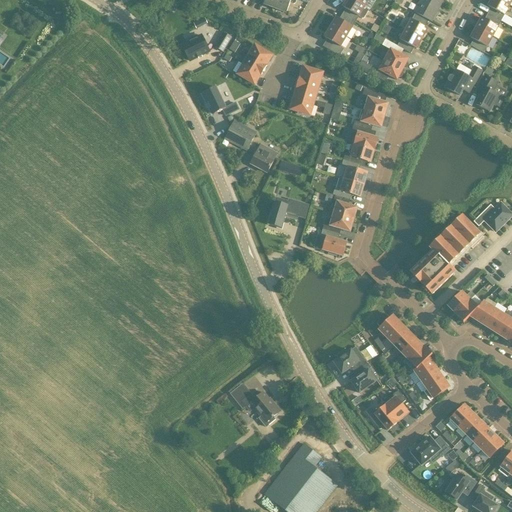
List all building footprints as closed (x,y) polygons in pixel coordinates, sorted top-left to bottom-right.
[(178,4),(169,0),(165,0),(163,6),(175,11),(178,4)] [(259,0),(265,2),(264,5),(275,9),(278,0),(259,0)] [(278,0),(275,9),(286,14),(290,3),(293,5),(295,4),(296,0),(278,0)] [(351,0),(347,0),(343,8),(345,9),(342,15),(355,23),(359,17),(362,19),(364,18),(369,10),(365,7),(364,8),(351,0)] [(420,0),(420,1),(438,11),(443,0),(420,0)] [(487,14),(499,21),(502,15),(504,16),(510,6),(498,0),(491,0),(488,7),(490,9),(487,14)] [(438,11),(420,1),(414,13),(432,22),(438,11)] [(476,29),(492,38),(498,28),(496,27),(499,21),(487,14),(484,20),(481,19),(476,29)] [(339,20),(336,19),(330,28),(346,38),(355,23),(342,15),(339,20)] [(428,22),(427,22),(414,15),(406,31),(422,40),(427,30),(425,28),(428,22)] [(322,47),(337,56),(342,48),(341,47),(341,46),(346,38),(330,28),(324,38),(327,40),(322,47)] [(492,38),(476,29),(470,39),(473,40),(470,46),(482,52),(485,47),(487,48),(492,38)] [(414,48),(416,50),(422,40),(406,31),(397,47),(400,48),(411,54),(414,48)] [(224,33),(215,47),(222,52),(231,38),(224,33)] [(190,42),(182,46),(190,61),(197,57),(198,59),(202,57),(202,55),(209,52),(202,36),(197,38),(196,36),(189,39),(190,42)] [(408,65),(407,62),(408,59),(397,53),(400,48),(397,47),(385,40),(382,46),(390,50),(385,60),(402,70),(403,69),(406,69),(408,65)] [(272,56),(255,46),(249,56),(266,66),(267,66),(266,66),(272,56)] [(358,52),(355,58),(361,61),(364,56),(358,52)] [(249,56),(244,65),(261,76),(266,66),(249,56)] [(397,81),(398,78),(401,78),(403,74),(402,71),(402,70),(385,60),(379,70),(371,66),(367,73),(382,81),(385,74),(397,81)] [(367,73),(371,66),(364,63),(360,69),(367,73)] [(449,82),(445,88),(460,96),(466,84),(473,87),(481,71),(475,68),(472,72),(459,64),(452,76),(450,77),(448,80),(449,82)] [(244,65),(238,75),(255,85),(260,76),(261,76),(244,65)] [(323,74),(304,68),(300,78),(319,84),(323,74)] [(493,71),(487,68),(484,75),(489,78),(493,71)] [(476,105),(489,112),(493,105),(495,106),(495,105),(499,108),(504,99),(492,93),(495,88),(493,87),(495,83),(484,76),(476,92),(481,95),(476,105)] [(300,78),(297,89),(316,95),(319,84),(300,78)] [(215,87),(204,93),(214,115),(223,110),(226,116),(238,110),(236,104),(226,109),(215,87)] [(297,89),(294,100),(313,105),(316,95),(297,89)] [(362,97),(366,98),(362,110),(385,116),(388,104),(377,101),(379,95),(365,89),(362,97)] [(313,105),(294,100),(291,110),(310,116),(313,105)] [(381,128),(385,116),(362,110),(359,121),(356,120),(354,126),(368,130),(370,125),(381,128)] [(224,139),(247,152),(257,133),(234,121),(224,139)] [(368,130),(354,126),(352,132),(355,133),(352,145),(374,151),(378,139),(367,136),(369,130),(368,130)] [(278,153),(261,145),(251,165),(267,173),(278,153)] [(349,156),(345,155),(343,161),(358,165),(359,159),(371,163),(374,151),(352,145),(349,156)] [(280,161),(277,170),(292,174),(295,165),(280,161)] [(361,166),(346,162),(345,167),(348,168),(344,181),(364,187),(368,174),(360,172),(361,166)] [(333,176),(330,187),(336,189),(339,178),(333,176)] [(364,187),(344,181),(341,192),(338,191),(336,196),(347,199),(349,200),(350,195),(361,199),(364,187)] [(317,193),(317,202),(332,202),(333,193),(317,193)] [(336,196),(335,196),(334,202),(337,203),(334,214),(354,220),(357,208),(346,205),(347,199),(336,196)] [(271,229),(284,232),(288,217),(294,219),(298,206),(291,204),(290,209),(278,206),(271,229)] [(484,221),(496,233),(511,216),(511,215),(501,204),(486,219),(481,214),(473,222),(478,227),(484,221)] [(354,220),(334,214),(332,221),(326,220),(323,230),(337,234),(339,229),(350,232),(354,220)] [(484,238),(462,217),(430,249),(433,251),(411,273),(432,295),(455,273),(448,266),(468,246),(472,250),(484,238)] [(323,230),(321,236),(324,237),(320,250),(329,252),(328,255),(336,257),(337,255),(343,257),(347,243),(335,240),(337,234),(323,230)] [(470,301),(462,293),(448,307),(456,315),(470,301)] [(478,309),(470,301),(456,315),(464,323),(478,309)] [(494,308),(484,302),(473,319),(483,325),(494,308)] [(503,315),(494,308),(483,325),(493,331),(503,315)] [(511,322),(511,320),(503,315),(493,331),(493,332),(502,338),(511,322)] [(401,324),(393,316),(390,319),(388,316),(378,326),(381,328),(379,330),(386,338),(401,324)] [(511,322),(502,338),(511,343),(511,322)] [(408,332),(401,324),(386,338),(394,346),(408,332)] [(394,346),(402,354),(416,340),(408,332),(394,346)] [(402,354),(409,362),(424,348),(416,340),(402,354)] [(377,356),(370,346),(365,350),(372,359),(377,356)] [(337,357),(339,359),(334,363),(342,374),(352,367),(355,372),(367,363),(356,347),(346,354),(344,352),(337,357)] [(417,370),(431,355),(424,348),(409,362),(417,370)] [(414,372),(420,381),(437,369),(430,360),(417,370),(414,372)] [(361,375),(351,382),(359,393),(378,380),(371,369),(371,368),(368,363),(357,370),(361,375)] [(420,381),(426,389),(443,378),(437,369),(420,381)] [(423,392),(430,401),(450,387),(443,378),(426,389),(423,392)] [(384,404),(398,422),(409,414),(401,404),(406,401),(398,391),(393,395),(394,396),(384,404)] [(245,408),(249,413),(255,408),(261,415),(262,414),(263,416),(259,419),(266,428),(275,420),(273,418),(281,411),(275,403),(274,404),(264,393),(257,399),(252,393),(242,401),(246,407),(245,408)] [(351,401),(354,407),(362,402),(358,396),(351,401)] [(374,412),(370,408),(365,413),(376,425),(380,422),(388,431),(398,422),(384,404),(374,412)] [(457,430),(459,428),(473,414),(465,406),(449,421),(457,430)] [(481,421),(473,414),(459,428),(466,436),(481,421)] [(488,429),(481,421),(466,436),(474,443),(488,429)] [(439,423),(435,427),(440,432),(444,428),(439,423)] [(496,437),(488,429),(474,443),(482,451),(496,437)] [(504,444),(496,437),(482,451),(489,459),(504,444)] [(446,453),(438,443),(433,447),(430,443),(423,448),(420,444),(411,452),(423,467),(439,454),(441,457),(446,453)] [(286,511),(317,511),(338,485),(315,467),(322,457),(304,444),(264,495),(286,511)] [(503,458),(507,460),(511,453),(509,451),(503,458)] [(448,456),(453,461),(457,457),(453,452),(448,456)] [(511,470),(511,452),(502,466),(499,470),(498,471),(507,477),(511,470)] [(459,466),(455,461),(451,464),(455,470),(459,466)] [(466,476),(464,480),(457,475),(454,480),(452,479),(448,485),(450,486),(446,492),(457,500),(464,490),(469,493),(476,483),(466,476)] [(485,488),(480,485),(471,500),(476,503),(473,507),(480,511),(494,511),(498,506),(489,501),(492,497),(483,491),(485,488)]
